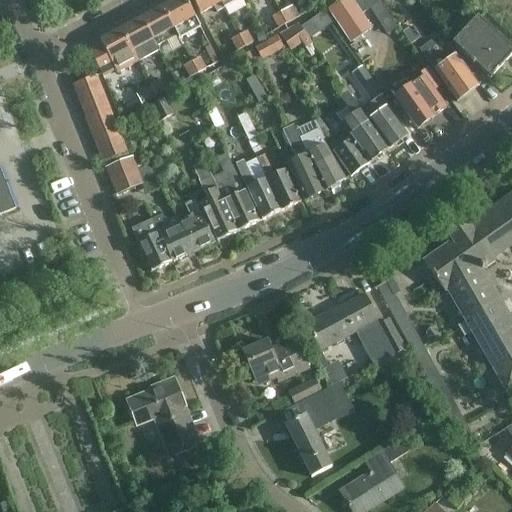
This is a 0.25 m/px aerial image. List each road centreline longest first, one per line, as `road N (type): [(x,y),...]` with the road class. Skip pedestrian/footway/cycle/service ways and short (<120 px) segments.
road 1 (tertiary): [(0,379),(286,269),(511,119)]
road 2 (residential): [(121,279),(33,54)]
road 3 (residential): [(200,360),(248,474),(297,511)]
